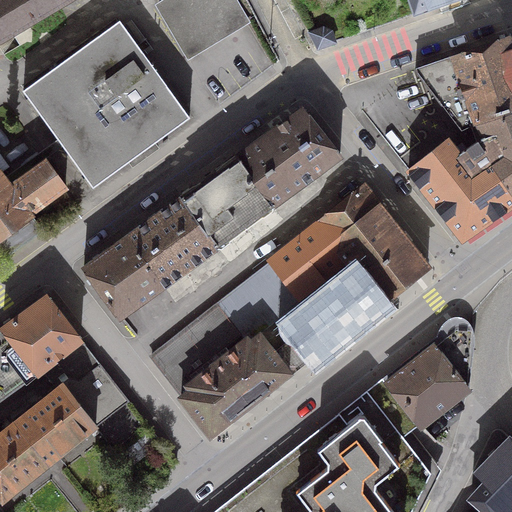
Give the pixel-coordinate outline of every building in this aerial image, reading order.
[(0,0),(0,38),(64,0),(0,0)] [(167,0),(158,6),(174,31),(225,0),(167,0)] [(409,0),(414,14),(454,0),(409,0)] [(22,90),(93,187),(190,117),(119,20),(22,90)] [(323,28),(310,32),(318,47),(334,42),(330,31),(323,28)] [(475,124),(478,123),(511,110),(511,46),(508,37),(414,69),(461,130),(475,124)] [(273,204),(340,155),(302,108),(238,155),(273,204)] [(484,136),(459,153),(503,210),(511,203),(511,110),(478,123),(484,136)] [(462,238),(503,210),(459,153),(447,138),(408,169),(462,238)] [(273,204),(238,155),(180,197),(216,246),(273,204)] [(0,257),(1,259),(41,230),(29,212),(65,186),(46,159),(10,185),(0,171),(0,257)] [(381,302),(427,265),(363,185),(317,222),(347,259),(356,270),(381,302)] [(126,236),(162,285),(216,246),(180,197),(126,236)] [(347,259),(317,222),(269,258),(271,260),(269,261),(273,266),(247,286),(272,318),(299,296),(347,259)] [(83,267),(119,316),(162,285),(126,236),(83,267)] [(297,369),(381,302),(356,270),(289,324),(301,340),(298,343),(293,337),(280,347),(297,369)] [(221,306),(242,333),(246,338),(247,337),(250,341),(260,334),(257,330),(272,318),(247,286),(221,306)] [(27,381),(80,339),(46,294),(2,326),(15,343),(8,349),(8,357),(27,381)] [(242,333),(221,306),(220,304),(220,307),(153,359),(151,358),(174,387),(242,333)] [(15,343),(2,326),(0,327),(0,400),(27,381),(8,357),(8,349),(15,343)] [(440,434),(454,424),(468,389),(472,327),(456,327),(386,382),(435,441),(440,434)] [(191,388),(181,396),(212,435),(291,373),(260,334),(250,341),(247,337),(246,338),(188,384),(191,388)] [(127,399),(83,344),(48,370),(62,387),(93,426),(127,399)] [(14,421),(47,462),(93,426),(62,387),(48,370),(44,373),(56,388),(14,421)] [(409,511),(435,461),(397,412),(389,418),(376,401),(284,473),(295,487),(280,500),(264,511),(409,511)] [(0,495),(2,498),(47,462),(14,421),(0,431),(0,495)] [(471,496),(486,509),(489,511),(511,511),(511,439),(509,437),(475,471),(485,480),(471,496)]
